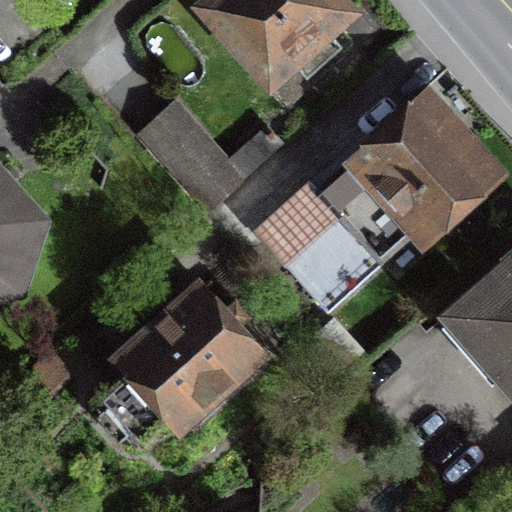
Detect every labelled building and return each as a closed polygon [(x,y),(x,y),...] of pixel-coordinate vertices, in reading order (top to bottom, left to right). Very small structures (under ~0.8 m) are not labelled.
[(337,0),(210,0),(204,6),(271,80),(291,61),(306,78),(343,46),(328,29),(348,11),(337,0)] [(491,170),(429,102),(400,127),(391,117),(370,136),(368,146),(267,237),(328,305),(418,225),(423,231),(491,170)] [(241,180),(173,105),(143,132),(211,208),(241,180)] [(0,295),(20,291),(43,219),(0,172),(0,295)] [(511,263),(454,314),(511,381),(511,263)] [(203,284),(121,358),(180,424),(263,350),(239,324),(248,316),(234,301),(226,309),(203,284)]
